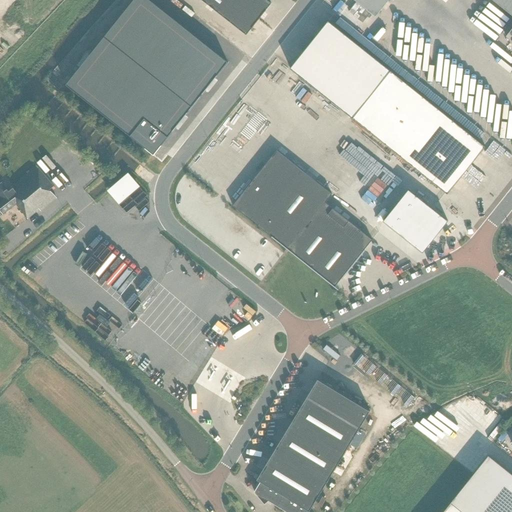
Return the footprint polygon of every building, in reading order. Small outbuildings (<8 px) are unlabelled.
[(161,0),(134,0),(71,79),(158,149),(232,57),(161,0)] [(266,0),(201,0),(246,35),(271,4),(266,0)] [(353,0),(375,17),(389,0),(353,0)] [(445,0),(440,0),(451,9),(453,7),(445,0)] [(511,0),(491,0),(511,16),(511,28),(506,37),(511,41),(511,0)] [(370,13),(356,2),(348,12),(362,23),(370,13)] [(328,22),(290,69),(447,195),(485,147),(328,22)] [(277,150),(233,206),(334,287),(341,279),(342,278),(349,269),(356,261),(363,251),(364,251),(364,250),(372,240),(349,222),(349,221),(348,220),(348,221),(341,216),(342,216),(340,214),(340,215),(334,210),(334,209),(333,208),(332,209),(325,203),(332,194),(277,150)] [(0,202),(0,211),(3,215),(16,204),(28,220),(40,211),(41,212),(56,198),(50,190),(54,187),(36,166),(8,191),(2,183),(0,184),(0,195),(3,200),(0,202)] [(67,188),(77,179),(66,168),(57,177),(67,188)] [(116,190),(124,199),(138,187),(129,178),(116,190)] [(448,222),(408,190),(383,222),(422,253),(448,222)] [(137,191),(130,199),(138,206),(145,198),(137,191)] [(48,225),(52,222),(47,216),(43,220),(48,225)] [(236,305),(240,300),(232,293),(228,298),(236,305)] [(151,320),(163,297),(157,294),(145,317),(151,320)] [(192,348),(172,379),(194,392),(209,369),(213,371),(217,364),(192,348)] [(364,375),(408,408),(416,397),(372,363),(364,375)] [(269,501),(286,511),(308,511),(370,411),(318,380),(257,480),(260,482),(254,492),(264,505),(269,501)] [(511,511),(511,474),(488,456),(443,511),(511,511)]
